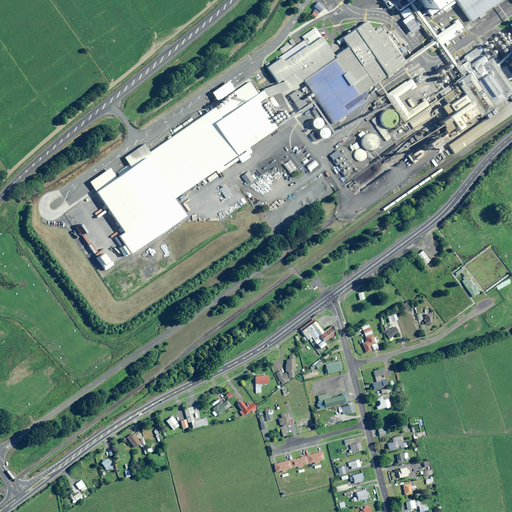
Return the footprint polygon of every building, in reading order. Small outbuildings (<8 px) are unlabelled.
[(444,0),(448,0),(464,24),(500,0),(510,0),(511,2),(511,0),(397,0),(393,3),(407,24),(444,0)] [(324,8),(318,2),(314,7),(320,12),(324,8)] [(319,13),(315,9),(312,12),(313,12),(310,16),(314,19),(319,13)] [(459,29),(454,21),(431,37),(437,45),(459,29)] [(297,80),(328,125),(361,102),(356,94),(403,63),(379,28),(369,35),(362,24),(336,41),(341,48),(329,56),(313,32),(259,68),(277,94),(297,80)] [(287,43),(279,48),(281,51),(289,45),(287,43)] [(446,113),(437,120),(449,137),(511,92),(511,51),(492,66),(486,58),(451,82),(460,95),(443,108),(446,113)] [(410,76),(384,93),(404,122),(407,119),(425,108),(430,104),(425,96),(408,108),(399,95),(416,84),(410,76)] [(211,92),(218,101),(234,90),(228,81),(211,92)] [(121,228),(273,128),(244,85),(92,185),(121,228)] [(310,108),(298,89),(289,95),(302,114),(310,108)] [(272,96),(269,99),(276,108),(279,106),(272,96)] [(385,97),(380,100),(374,104),(374,105),(371,107),(373,111),(383,104),(388,101),(385,97)] [(407,119),(412,126),(430,115),(425,108),(407,119)] [(395,128),(396,127),(397,126),(397,125),(398,124),(399,123),(399,121),(399,119),(399,118),(399,116),(398,115),(397,113),(396,112),(395,111),(393,111),(392,110),(390,110),(389,110),(387,110),(386,111),(384,112),(383,113),(382,114),(381,116),(381,117),(381,119),(381,121),(381,122),(382,124),(383,125),(384,126),(385,127),(387,128),(388,129),(390,129),(391,129),(393,128),(395,128)] [(317,128),(319,128),(320,127),(321,126),(321,125),(322,125),(322,124),(322,123),(322,122),(322,121),(321,120),(321,119),(320,118),(319,118),(318,118),(317,117),(316,117),(315,117),(314,118),(313,119),(312,119),(312,120),(311,121),(311,122),(311,123),(311,124),(311,125),(312,126),(313,127),(314,128),(315,128),(316,128),(317,128)] [(380,123),(375,127),(386,142),(391,138),(380,123)] [(327,129),(325,128),(324,128),(323,128),(322,128),(321,128),(320,129),(319,129),(318,130),(318,131),(318,132),(317,133),(318,134),(318,135),(318,136),(319,136),(319,137),(320,138),(321,138),(322,138),(323,139),(324,139),(324,138),(325,138),(326,138),(327,137),(327,136),(328,135),(328,134),(328,133),(328,132),(328,131),(327,130),(327,129)] [(314,132),(309,135),(314,142),(319,139),(314,132)] [(364,148),(365,149),(366,150),(367,150),(369,150),(370,151),(372,150),(373,150),(375,149),(376,148),(377,147),(378,146),(378,144),(379,143),(379,141),(378,140),(378,138),(377,137),(376,136),(375,135),(374,134),(372,133),(371,133),(369,133),(368,133),(366,134),(365,135),(364,136),(363,137),(362,138),(362,139),(361,141),(361,142),(361,144),(362,145),(363,147),(364,148)] [(354,157),(355,158),(355,159),(356,160),(357,161),(358,161),(359,161),(360,162),(361,161),(363,161),(364,161),(364,160),(365,159),(366,158),(366,157),(367,156),(367,155),(367,154),(366,153),(366,152),(365,151),(364,150),(363,150),(362,149),(361,149),(360,149),(359,149),(358,149),(357,150),(356,150),(355,151),(355,152),(354,153),(354,154),(354,155),(354,156),(354,157)] [(340,155),(337,151),(330,156),(333,160),(340,155)] [(254,180),(248,172),(242,177),(248,184),(254,180)] [(222,202),(226,199),(232,195),(227,185),(220,190),(224,196),(220,199),(222,202)] [(417,251),(411,256),(419,267),(426,261),(417,251)] [(477,292),(468,280),(460,286),(469,298),(477,292)] [(397,320),(395,314),(387,316),(389,323),(397,320)] [(312,322),(296,333),(302,341),(307,338),(308,340),(319,332),(312,322)] [(372,334),(368,324),(361,327),(364,336),(372,334)] [(398,332),(394,327),(384,333),(388,339),(398,332)] [(328,337),(326,328),(314,338),(319,344),(328,337)] [(375,343),(372,334),(365,337),(367,342),(362,344),(366,353),(371,351),(369,346),(375,343)] [(295,368),(295,355),(289,355),(289,359),(287,359),(287,364),(286,364),(286,372),(288,372),(288,378),(294,377),(294,371),(296,371),(296,368),(295,368)] [(322,366),(318,360),(312,365),(314,368),(316,367),(317,369),(322,366)] [(328,374),(342,370),(340,362),(329,365),(328,364),(325,364),(328,374)] [(282,374),(281,370),(276,373),(281,385),(289,381),(288,378),(285,373),(282,374)] [(379,376),(383,375),(381,370),(373,372),(374,377),(375,377),(376,382),(372,383),(373,390),(383,388),(382,386),(386,385),(385,379),(380,381),(379,376)] [(268,384),(268,376),(255,376),(256,393),(261,393),(261,384),(268,384)] [(312,397),(315,409),(345,402),(343,395),(325,399),(324,394),(312,397)] [(382,401),(381,397),(375,398),(377,410),(386,407),(386,408),(390,408),(388,399),(382,401)] [(231,406),(227,400),(223,402),(222,401),(212,408),(214,411),(212,412),(215,416),(217,415),(218,417),(222,414),(221,413),(231,406)] [(250,405),(248,402),(246,404),(248,406),(246,407),(242,401),(237,405),(241,410),(239,412),(243,416),(251,410),(252,412),(257,409),(253,403),(250,405)] [(355,412),(353,404),(341,407),(343,415),(355,412)] [(206,418),(194,421),(191,411),(193,410),(192,406),(184,409),(187,423),(191,422),(192,429),(204,425),(204,426),(208,425),(206,418)] [(273,413),(273,410),(265,411),(266,421),(272,420),(271,414),(273,413)] [(289,420),(287,413),(280,415),(281,418),(278,419),(280,425),(282,425),(282,427),(292,425),(290,420),(289,420)] [(168,418),(167,416),(165,418),(167,421),(166,421),(173,430),(179,426),(176,422),(177,422),(173,417),(174,416),(173,414),(168,418)] [(264,423),(263,417),(259,418),(262,430),(267,428),(266,423),(264,423)] [(157,438),(153,432),(145,437),(151,445),(154,443),(153,442),(157,438)] [(140,443),(133,433),(126,438),(134,448),(140,443)] [(402,443),(401,436),(391,438),(392,442),(387,444),(388,451),(399,449),(399,448),(407,447),(406,442),(402,443)] [(352,444),(351,439),(344,440),(345,445),(349,444),(349,445),(350,445),(350,446),(351,449),(348,450),(349,453),(361,450),(359,442),(352,444)] [(306,456),(308,464),(314,462),(314,464),(319,463),(318,461),(323,460),(321,452),(306,456)] [(407,458),(406,453),(396,455),(398,463),(404,462),(403,459),(407,458)] [(289,460),(291,468),(298,466),(298,468),(303,467),(302,465),(308,464),(306,456),(289,460)] [(111,464),(112,463),(110,460),(109,461),(107,458),(101,463),(107,471),(110,469),(111,469),(113,467),(111,464)] [(291,468),(289,460),(274,464),(276,472),(282,471),(282,472),(286,471),(285,469),(291,468)] [(360,467),(358,460),(348,462),(349,466),(350,466),(351,469),(360,467)] [(412,469),(412,467),(407,468),(407,467),(399,469),(400,472),(397,473),(399,478),(407,476),(407,473),(411,472),(411,470),(412,469)] [(354,483),(362,481),(362,479),(363,479),(362,473),(349,476),(351,482),(353,481),(354,483)] [(86,488),(81,480),(75,484),(79,489),(80,489),(82,491),(86,488)] [(348,489),(347,484),(335,487),(337,492),(348,489)] [(410,486),(410,484),(401,485),(402,490),(403,490),(404,495),(411,494),(410,489),(415,488),(415,486),(410,486)] [(358,501),(370,498),(368,493),(366,494),(365,490),(356,492),(357,497),(353,498),(354,502),(358,501)] [(83,498),(79,492),(73,497),(76,501),(80,498),(81,499),(83,498)] [(416,508),(415,500),(405,502),(407,510),(416,508)]
